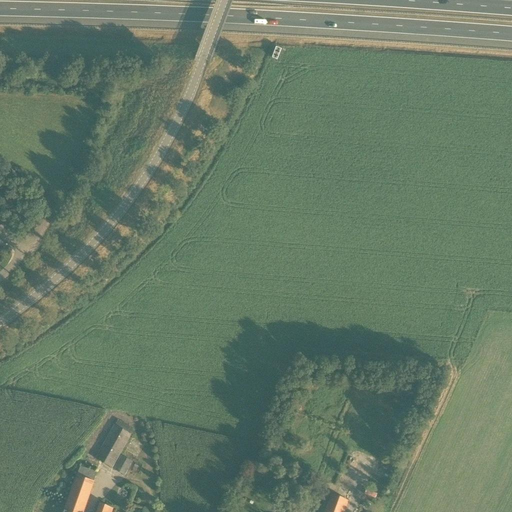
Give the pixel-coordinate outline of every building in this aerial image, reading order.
[(114,468),(129,433),(111,425),(95,461),(114,468)] [(114,470),(124,474),(131,460),(120,456),(117,462),(114,470)] [(97,472),(80,466),(63,511),(82,511),(94,482),(93,481),(97,472)] [(324,511),(343,511),(348,501),(332,494),(324,511)] [(100,503),(96,511),(111,511),(112,508),(100,503)]
